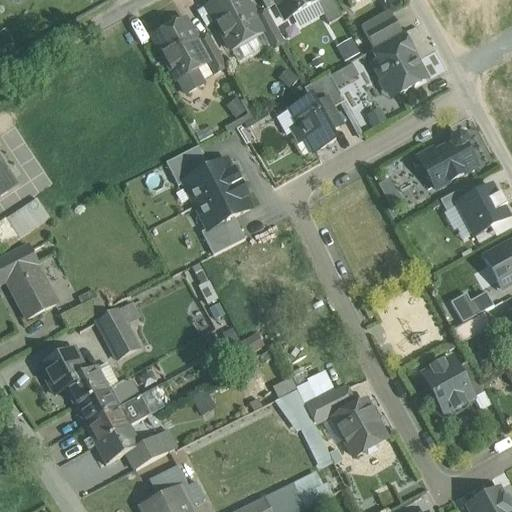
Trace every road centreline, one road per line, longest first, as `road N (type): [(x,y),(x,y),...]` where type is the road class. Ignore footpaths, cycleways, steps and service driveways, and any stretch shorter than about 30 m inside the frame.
road 1 (residential): [(511,458),(459,488),(430,481),(295,202),(303,188),(470,98)]
road 2 (unclassified): [(0,82),(150,0)]
road 3 (residential): [(71,511),(0,407)]
